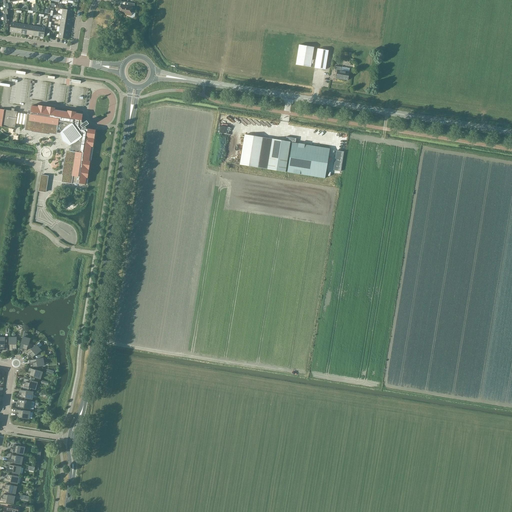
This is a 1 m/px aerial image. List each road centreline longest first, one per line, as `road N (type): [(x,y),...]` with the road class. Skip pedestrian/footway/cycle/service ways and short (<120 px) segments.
road 1 (tertiary): [(511,132),(179,78)]
road 2 (tertiary): [(82,407),(130,115)]
